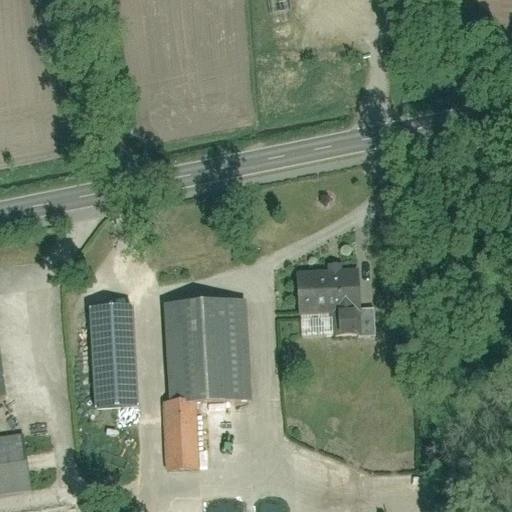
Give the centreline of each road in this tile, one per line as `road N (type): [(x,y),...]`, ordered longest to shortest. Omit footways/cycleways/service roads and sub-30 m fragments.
road 1 (tertiary): [(0,213),(511,110)]
road 2 (track): [(373,139),(375,0)]
